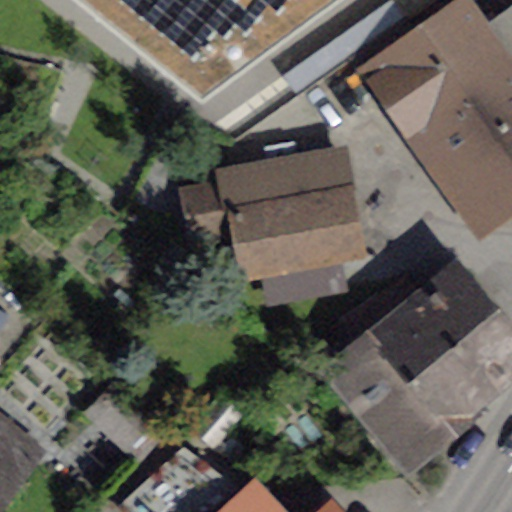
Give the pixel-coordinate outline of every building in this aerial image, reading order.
[(74,0),(202,103),(245,72),(267,43),(275,49),(342,0),(74,0)] [(424,135),(436,127),(510,75),(481,35),(480,36),(463,12),(419,42),(406,23),(353,60),(366,78),(379,70),(424,135)] [(511,13),(481,35),(510,75),(436,127),(491,206),(511,191),(511,13)] [(226,177),(228,187),(197,193),(205,238),(237,232),(246,276),(360,255),(341,155),(226,177)] [(511,367),(511,348),(455,279),(421,307),(405,284),(344,326),(358,347),(327,369),(400,459),(511,367)] [(88,412),(140,459),(165,432),(114,384),(88,412)] [(201,424),(217,439),(241,413),(225,398),(201,424)] [(9,463),(18,452),(0,437),(0,480),(12,465),(9,463)] [(123,511),(209,511),(235,489),(184,450),(120,508),(123,511)] [(261,511),(252,501),(239,511),(333,511),(331,509),(326,511),(261,511)]
